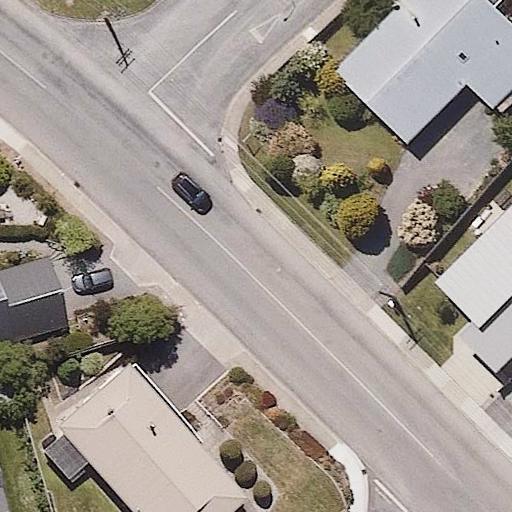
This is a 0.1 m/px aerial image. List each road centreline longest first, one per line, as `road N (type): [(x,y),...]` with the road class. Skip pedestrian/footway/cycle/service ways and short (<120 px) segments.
road 1 (tertiary): [(104,134),(483,507)]
road 2 (residential): [(104,134),(249,0)]
road 3 (tertiary): [(0,51),(104,134)]
